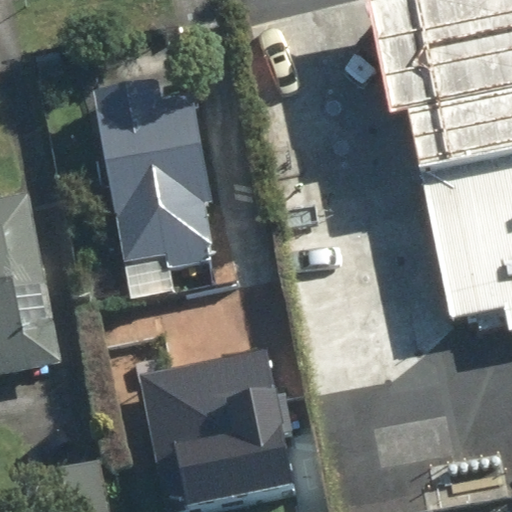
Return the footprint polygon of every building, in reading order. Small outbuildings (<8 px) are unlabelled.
[(511,0),(441,0),(351,18),(374,134),(399,129),(412,191),(511,171),(511,0)] [(149,99),(84,111),(114,277),(159,268),(161,283),(215,273),(185,110),(152,116),(149,99)] [(511,171),(412,191),(440,333),(498,322),(502,345),(511,343),(511,171)] [(0,395),(57,386),(27,207),(0,211),(0,395)] [(263,362),(134,394),(163,511),(216,511),(295,493),(263,362)]
